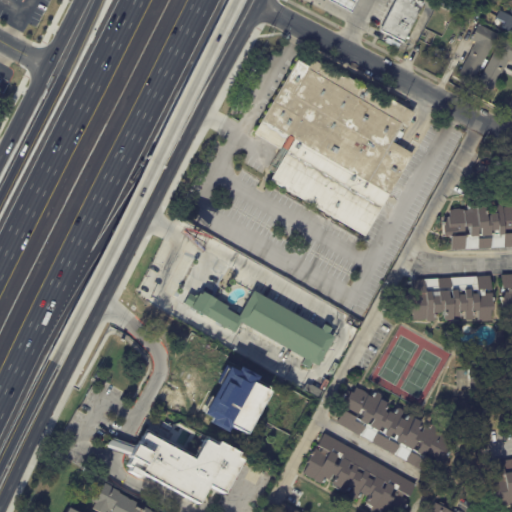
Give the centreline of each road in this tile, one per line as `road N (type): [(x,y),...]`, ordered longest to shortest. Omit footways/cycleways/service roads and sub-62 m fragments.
road 1 (residential): [(479,119),(265,511)]
road 2 (motorway): [(50,362),(232,0)]
road 3 (motorway): [(38,321),(183,117),(247,0)]
road 4 (motorway): [(38,321),(202,0)]
road 5 (secondary): [(0,498),(140,218)]
road 6 (motorway): [(134,0),(0,267)]
road 7 (residential): [(257,5),(511,136)]
road 8 (secondary): [(140,218),(259,0)]
road 9 (motorway): [(96,0),(0,194)]
road 10 (residential): [(315,418),(421,477)]
